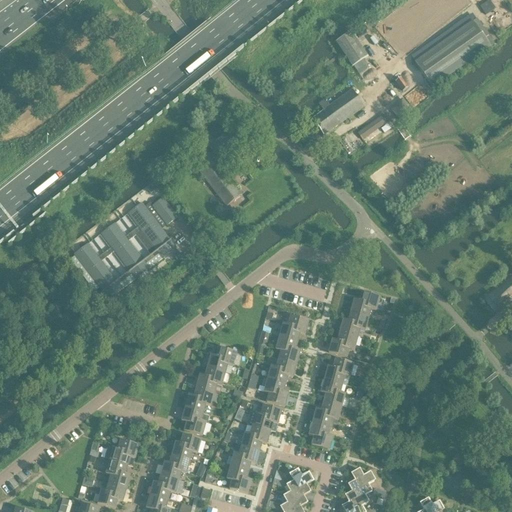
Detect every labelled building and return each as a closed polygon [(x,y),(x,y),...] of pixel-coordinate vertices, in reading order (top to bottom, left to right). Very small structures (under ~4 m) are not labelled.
[(468,20),(412,59),(415,63),(414,63),(432,89),(491,48),(494,45),(489,37),(476,20),(473,22),(471,24),(468,20)] [(367,57),(350,32),(335,42),(352,67),(367,57)] [(396,82),(401,89),(401,88),(404,92),(408,89),(401,79),(396,82)] [(312,120),(324,136),(364,107),(352,90),(330,106),(325,100),(319,105),(321,107),(324,111),(312,120)] [(402,101),(392,110),(401,120),(411,111),(402,101)] [(387,116),(359,136),(362,140),(390,121),(387,116)] [(215,154),(221,162),(240,147),(228,132),(215,142),(208,134),(202,139),(212,152),(215,154)] [(189,160),(226,207),(241,195),(211,157),(215,154),(212,152),(209,155),(204,148),(189,160)] [(138,228),(125,238),(115,224),(101,235),(111,249),(98,258),(88,245),(74,255),(75,256),(99,288),(102,293),(103,293),(108,300),(122,290),(118,286),(132,275),(135,280),(138,278),(141,276),(149,270),(145,265),(159,255),(162,259),(165,257),(169,254),(176,249),(170,242),(170,241),(161,230),(159,227),(164,223),(166,226),(177,218),(171,210),(162,199),(152,207),(150,203),(144,208),(141,204),(128,215),(138,228)] [(197,255),(193,250),(185,257),(189,262),(197,255)] [(511,277),(484,300),(495,314),(511,299),(511,277)] [(361,293),(359,301),(359,302),(366,304),(364,308),(371,310),(376,312),(380,298),(361,293)] [(354,300),(350,313),(369,318),(371,310),(364,308),(366,304),(359,302),(359,301),(354,300)] [(350,313),(348,321),(348,322),(355,324),(353,328),(360,330),(365,331),(369,318),(350,313)] [(290,317),(288,326),(294,328),(293,332),(300,334),(305,336),(309,322),(290,317)] [(343,320),(339,333),(358,338),(360,330),(353,328),(355,324),(348,322),(348,321),(343,320)] [(283,324),(279,338),(297,342),(300,334),(293,332),(294,328),(288,326),(283,324)] [(339,333),(337,341),(337,342),(344,344),(342,348),(349,350),(354,351),(358,338),(339,333)] [(276,351),(281,352),(287,354),(288,349),(295,351),(297,342),(279,338),(276,351)] [(337,342),(337,341),(332,340),(328,354),(346,359),(349,350),(342,348),(344,344),(337,342)] [(218,349),(216,357),(216,358),(222,360),(221,364),(227,366),(232,368),(236,354),(218,349)] [(281,352),(278,360),(296,365),(300,352),(295,351),(288,349),(287,354),(281,352)] [(211,356),(207,369),(225,374),(227,366),(221,364),(222,360),(216,358),(216,357),(211,356)] [(278,360),(276,368),(276,369),(283,371),(281,375),(288,377),(293,378),(296,365),(278,360)] [(335,360),(333,368),(333,369),(339,371),(338,375),(345,377),(350,378),(354,365),(335,360)] [(271,367),(267,380),(285,385),(288,377),(281,375),(283,371),(276,369),(276,368),(271,367)] [(345,377),(338,375),(339,371),(333,369),(333,368),(328,367),(324,380),(342,385),(345,377)] [(207,369),(205,377),(205,378),(211,380),(210,384),(216,386),(221,387),(225,374),(207,369)] [(200,376),(196,389),(214,394),(216,386),(210,384),(211,380),(205,378),(205,377),(200,376)] [(264,393),(269,395),(269,394),(275,396),(276,392),(283,394),(283,393),(285,385),(267,380),(264,393)] [(321,393),(326,395),(326,394),(332,396),(333,392),(340,394),(340,393),(342,385),(324,380),(321,393)] [(196,389),(194,397),(194,398),(200,400),(199,404),(205,406),(210,407),(214,394),(196,389)] [(269,394),(269,395),(266,403),(284,408),(288,395),(283,393),(283,394),(276,392),(275,396),(269,394)] [(326,395),(323,403),(341,408),(345,395),(340,393),(340,394),(333,392),(332,396),(326,394),(326,395)] [(189,396),(185,409),(203,414),(205,406),(199,404),(200,400),(194,398),(194,397),(189,396)] [(323,403),(321,411),(327,413),(326,417),(333,419),(333,420),(338,421),(341,408),(323,403)] [(261,415),(261,416),(267,418),(266,422),(278,425),(281,412),(263,407),(261,415)] [(181,422),(186,424),(186,423),(193,425),(194,421),(201,423),(201,422),(203,414),(185,409),(181,422)] [(316,410),(312,423),(330,428),(333,420),(333,419),(326,417),(327,413),(321,411),(316,410)] [(250,413),(246,426),(252,427),(270,432),(270,433),(275,434),(278,425),(266,422),(267,418),(261,416),(261,415),(256,414),(250,413)] [(186,423),(186,424),(184,432),(202,437),(206,424),(201,422),(201,423),(194,421),(193,425),(186,423)] [(309,436),(314,437),(320,439),(321,435),(328,436),(330,428),(312,423),(309,436)] [(250,435),(250,436),(256,438),(255,442),(262,444),(267,446),(270,433),(270,432),(252,427),(250,435)] [(245,434),(241,447),(259,452),(262,444),(255,442),(256,438),(250,436),(250,435),(245,434)] [(314,437),(311,446),(329,451),(333,437),(328,436),(321,435),(320,439),(314,437)] [(183,436),(180,444),(180,445),(187,447),(186,451),(192,453),(197,455),(201,441),(183,436)] [(120,441),(118,450),(124,452),(123,456),(130,458),(130,459),(135,460),(139,447),(120,441)] [(175,443),(172,456),(190,462),(192,453),(186,451),(187,447),(180,445),(180,444),(175,443)] [(123,456),(124,452),(118,450),(113,448),(113,449),(108,447),(104,460),(109,462),(127,467),(133,468),(135,460),(130,459),(130,458),(123,456)] [(239,455),(239,456),(245,458),(244,462),(251,464),(256,465),(259,452),(241,447),(239,455)] [(234,454),(230,467),(248,472),(251,464),(244,462),(245,458),(239,456),(239,455),(234,454)] [(166,463),(169,464),(169,465),(176,467),(175,471),(181,473),(186,475),(190,462),(172,456),(166,455),(164,461),(166,461),(166,463)] [(105,475),(110,476),(111,476),(117,478),(118,474),(125,475),(127,467),(109,462),(105,475)] [(164,463),(161,476),(179,481),(181,473),(175,471),(176,467),(169,465),(169,464),(166,463),(164,463)] [(230,467),(227,480),(232,482),(232,481),(238,483),(239,479),(246,481),(246,480),(248,472),(230,467)] [(351,475),(355,482),(356,481),(360,489),(367,485),(368,485),(375,481),(370,473),(363,477),(359,470),(351,475)] [(290,475),(285,478),(289,485),(294,482),(298,490),(306,485),(306,486),(313,482),(309,474),(302,478),(298,471),(290,475)] [(110,476),(108,484),(126,490),(130,476),(125,475),(118,474),(117,478),(111,476),(110,476)] [(161,476),(158,484),(158,485),(165,487),(164,491),(170,493),(175,495),(179,481),(161,476)] [(232,482),(229,490),(247,495),(251,482),(246,480),(246,481),(239,479),(238,483),(232,481),(232,482)] [(348,486),(352,493),(353,492),(357,500),(364,496),(365,496),(372,492),(368,485),(367,485),(360,489),(356,481),(355,482),(348,486)] [(289,485),(287,486),(291,493),(295,500),(303,496),(303,497),(310,493),(306,486),(306,485),(298,490),(294,482),(289,485)] [(153,483),(150,496),(168,501),(170,493),(164,491),(165,487),(158,485),(158,484),(153,483)] [(108,484),(106,492),(106,493),(112,495),(111,499),(118,501),(123,503),(126,490),(108,484)] [(200,499),(208,501),(210,492),(203,490),(200,499)] [(106,493),(106,492),(101,491),(97,505),(115,510),(118,501),(111,499),(112,495),(106,493)] [(345,496),(349,503),(354,511),(361,507),(368,503),(365,496),(364,496),(357,500),(353,492),(352,493),(345,496)] [(291,493),(284,497),(287,504),(288,504),(292,511),(300,507),(307,504),(303,497),(303,496),(295,500),(291,493)] [(146,509),(151,511),(151,510),(156,511),(157,511),(159,508),(165,510),(166,509),(168,501),(150,496),(146,509)] [(420,504),(424,511),(440,511),(443,511),(439,503),(432,507),(428,500),(420,504)] [(349,503),(342,507),(344,511),(364,511),(361,507),(354,511),(349,503)]
